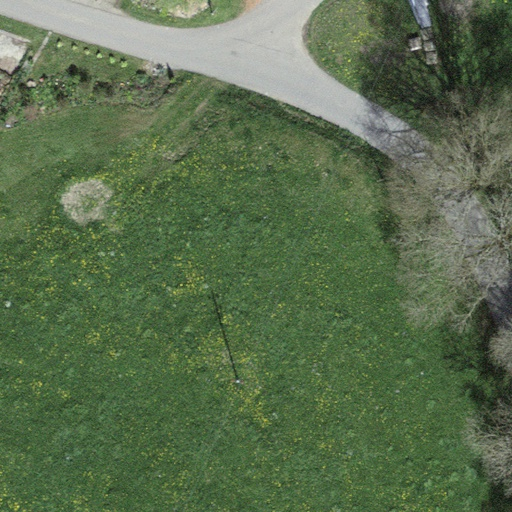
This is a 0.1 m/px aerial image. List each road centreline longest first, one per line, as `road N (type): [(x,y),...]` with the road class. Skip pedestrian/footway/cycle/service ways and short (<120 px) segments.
road 1 (unclassified): [(511,317),(496,272),(438,173),(368,114),(235,67)]
road 2 (residential): [(235,67),(0,7)]
